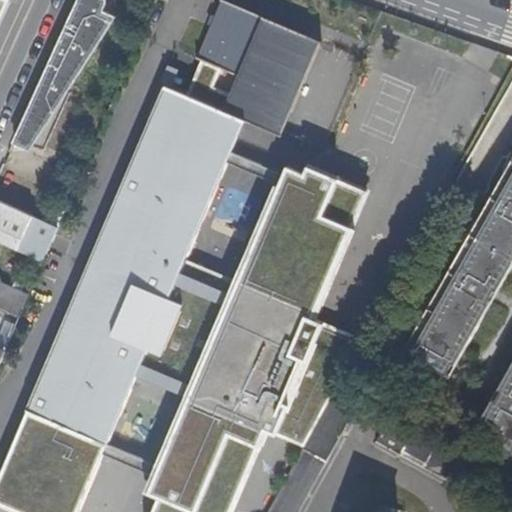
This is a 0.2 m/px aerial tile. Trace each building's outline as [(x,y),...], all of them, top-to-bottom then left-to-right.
[(0,0),(0,29),(12,0),(0,0)] [(193,400),(152,495),(160,499),(155,511),(231,511),(266,431),(305,446),(319,420),(336,390),(367,335),(315,317),(369,189),(291,159),(241,281),(187,259),(243,121),(245,121),(245,120),(281,136),(282,134),(280,133),(320,42),(321,42),(322,40),(226,0),(222,0),(198,55),(197,55),(196,57),(201,59),(187,94),(165,85),(122,186),(123,186),(35,392),(0,474),(0,502),(2,503),(0,506),(0,511),(78,511),(138,377),(193,400)] [(76,0),(58,42),(90,56),(116,16),(104,10),(107,3),(106,0),(76,0)] [(90,56),(58,42),(17,133),(45,146),(71,92),(68,90),(90,56)] [(511,161),(404,351),(446,375),(453,364),(456,365),(491,303),(488,301),(495,290),(497,291),(511,265),(511,161)] [(59,225),(0,199),(0,225),(23,235),(18,247),(44,259),(54,237),(59,225)] [(0,306),(20,315),(29,293),(0,280),(0,306)] [(299,511),(360,403),(336,390),(319,420),(305,446),(277,497),(269,511),(299,511)] [(511,411),(497,435),(504,448),(511,453),(511,411)] [(447,451),(389,419),(375,443),(433,475),(447,451)] [(447,451),(433,475),(446,483),(460,459),(452,454),(447,451)]
